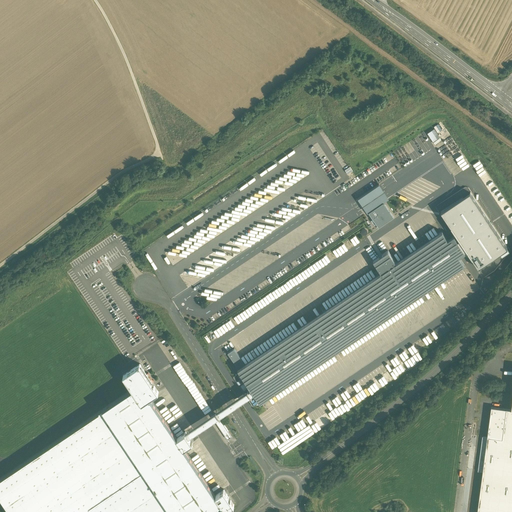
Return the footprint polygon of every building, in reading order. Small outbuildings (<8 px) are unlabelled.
[(433,127),(436,133),(441,130),(437,124),(433,127)] [(433,129),(426,133),(433,144),(440,140),(433,129)] [(379,184),(358,199),(360,203),(365,210),(367,213),(389,199),(387,195),(382,189),(379,184)] [(457,241),(465,253),(467,251),(479,268),(507,249),(470,193),(441,212),(459,240),(457,241)] [(384,203),(369,213),(379,227),(394,217),(384,203)] [(245,363),(238,368),(251,388),(254,393),(260,402),(464,265),(459,257),(465,253),(457,241),(454,236),(448,240),(442,232),(396,262),(388,250),(373,260),(381,272),(245,363)] [(349,239),(338,244),(340,247),(342,246),(344,250),(346,249),(345,248),(352,245),(349,239)] [(320,257),(284,281),(288,288),(324,264),(320,257)] [(212,330),(217,337),(249,314),(244,308),(212,330)] [(242,359),(234,348),(228,352),(236,364),(242,359)] [(236,364),(235,364),(238,368),(245,363),(242,359),(236,364)] [(223,511),(234,505),(224,489),(216,495),(184,448),(193,442),(189,437),(186,432),(185,432),(177,437),(150,397),(159,392),(140,363),(123,375),(132,389),(0,477),(0,498),(9,511),(223,511)] [(186,432),(189,437),(201,428),(230,409),(242,401),(254,393),(251,388),(239,396),(227,404),(198,424),(186,432)] [(511,409),(491,407),(483,472),(477,511),(511,511),(511,409),(511,410),(511,409)] [(219,417),(214,420),(227,438),(231,435),(219,417)] [(275,444),(281,453),(307,437),(301,427),(306,424),(304,421),(303,421),(302,418),(266,440),(271,447),(275,444)] [(487,437),(482,436),(478,471),(483,472),(487,437)]
